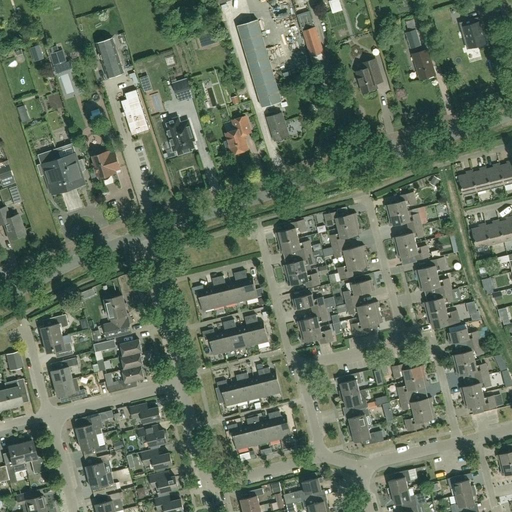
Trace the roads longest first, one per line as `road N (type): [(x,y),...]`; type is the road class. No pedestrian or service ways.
road 1 (tertiary): [(511,114),(145,235)]
road 2 (residential): [(322,453),(224,481),(207,476),(181,383)]
road 3 (tertiary): [(145,235),(0,301)]
road 4 (residential): [(181,383),(145,235)]
road 5 (residential): [(298,367),(259,226)]
road 6 (residential): [(399,332),(366,195)]
road 7 (residential): [(458,444),(434,347),(399,332)]
road 8 (residential): [(48,417),(181,383)]
